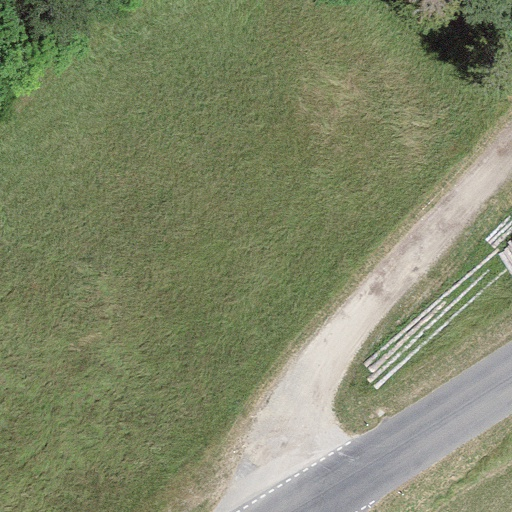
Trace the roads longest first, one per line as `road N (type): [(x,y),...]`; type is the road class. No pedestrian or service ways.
road 1 (track): [(511,149),(309,401),(285,463),(287,511)]
road 2 (tertiary): [(511,375),(303,511)]
